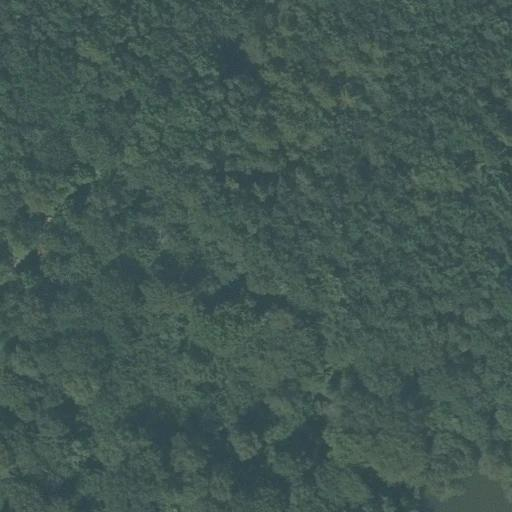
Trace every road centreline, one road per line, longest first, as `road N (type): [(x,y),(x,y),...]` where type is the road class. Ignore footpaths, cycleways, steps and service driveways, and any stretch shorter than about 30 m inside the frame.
road 1 (track): [(94,0),(66,64),(51,214),(0,276)]
road 2 (track): [(258,511),(413,456),(452,432)]
